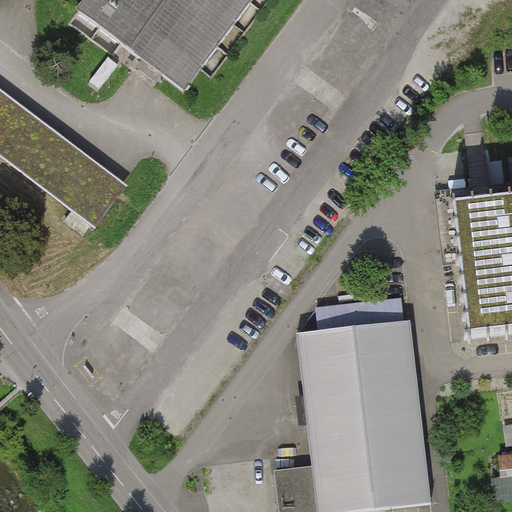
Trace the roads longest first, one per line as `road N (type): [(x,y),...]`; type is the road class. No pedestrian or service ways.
road 1 (residential): [(16,349),(114,275),(326,0)]
road 2 (unclassified): [(16,349),(144,511)]
